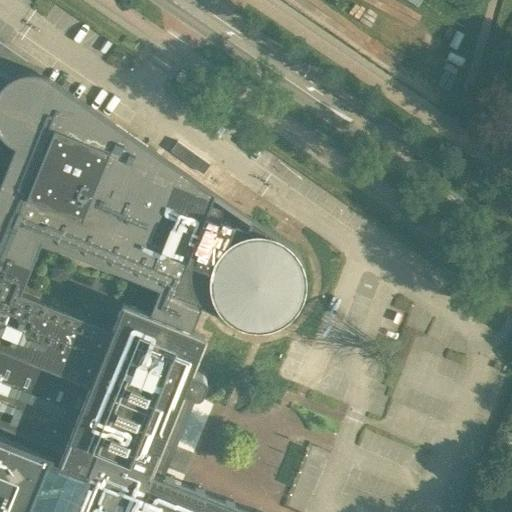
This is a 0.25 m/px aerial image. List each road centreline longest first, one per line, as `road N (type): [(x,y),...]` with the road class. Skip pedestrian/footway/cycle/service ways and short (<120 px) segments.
road 1 (primary): [(327,100),(348,129),(511,241)]
road 2 (primary): [(511,213),(363,111),(327,100)]
road 3 (primary): [(197,11),(327,100)]
